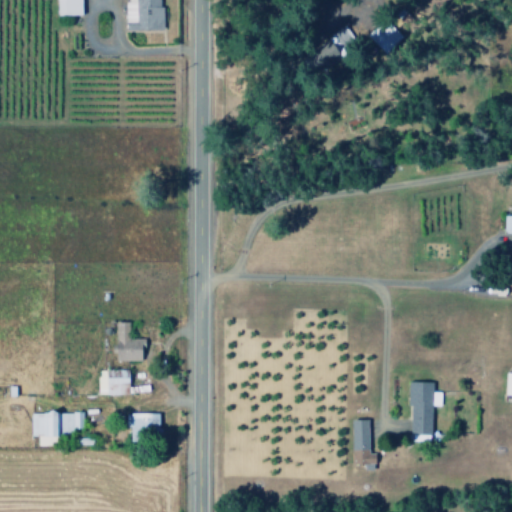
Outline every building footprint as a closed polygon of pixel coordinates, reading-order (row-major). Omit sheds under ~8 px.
[(52,0),(53,16),(77,15),(76,0),(52,0)] [(120,2),(121,31),(157,30),(156,0),(130,0),(130,2),(120,2)] [(360,36),(381,56),(398,38),(377,18),(360,36)] [(296,54),(308,74),(330,62),(327,56),(351,43),(343,28),(296,54)] [(499,232),(511,232),(511,216),(499,216),(499,232)] [(511,256),(499,258),(500,278),(511,277),(511,256)] [(125,323),(109,323),(110,362),(136,361),(135,348),(140,347),(140,339),(125,339),(125,323)] [(124,370),(101,370),(101,395),(125,395),(124,370)] [(511,373),(501,373),(500,395),(511,396),(511,373)] [(428,383),(405,382),(404,435),(427,436),(427,406),(435,406),(435,396),(428,395),(428,383)] [(122,413),(122,434),(153,435),(154,414),(122,413)] [(347,465),(360,464),(360,470),(369,470),(369,454),(364,454),(363,420),(346,421),(347,465)]
